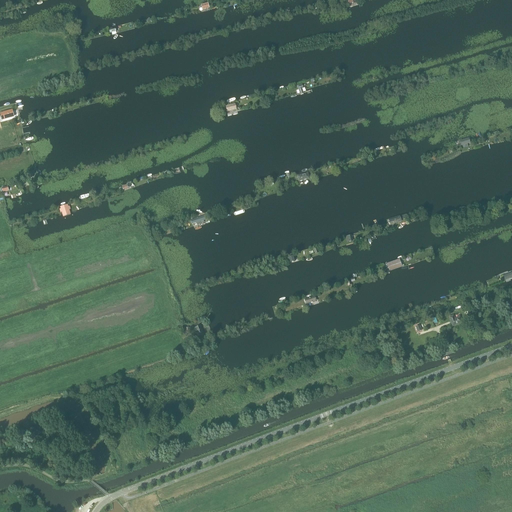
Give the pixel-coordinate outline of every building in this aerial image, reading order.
[(12,110),(0,113),(2,120),(14,116),(12,110)] [(469,138),(459,141),(461,148),(471,145),(469,138)] [(308,173),(297,176),(299,182),(310,178),(308,173)] [(60,206),(64,217),(71,215),(68,204),(60,206)] [(388,219),(390,225),(402,221),(400,215),(388,219)] [(204,216),(191,220),(193,224),(197,223),(198,225),(204,222),(204,221),(205,220),(204,216)] [(384,264),(388,272),(403,266),(400,258),(384,264)] [(307,298),(305,299),(307,304),(316,301),(315,296),(311,297),(311,295),(307,296),(307,298)] [(454,326),(463,323),(461,316),(458,317),(458,318),(456,319),(454,316),(451,317),(454,326)] [(201,326),(194,328),(197,334),(203,332),(201,326)] [(27,501),(23,495),(18,498),(21,504),(27,501)]
